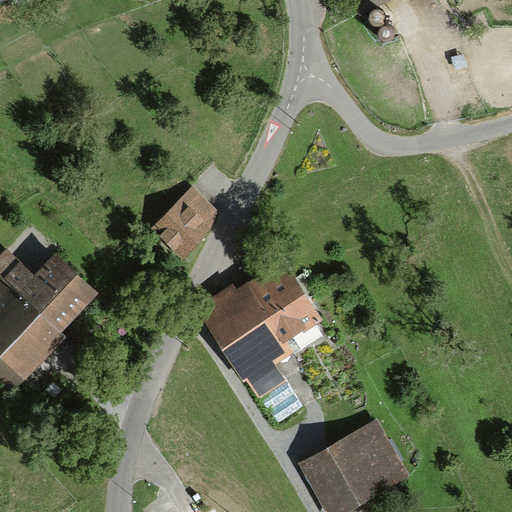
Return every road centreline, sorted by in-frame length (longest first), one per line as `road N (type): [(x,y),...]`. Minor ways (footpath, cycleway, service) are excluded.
road 1 (tertiary): [(299,65),(273,138),(138,400),(118,468),(118,511)]
road 2 (unclassified): [(299,65),(389,145),(425,145),(511,124)]
